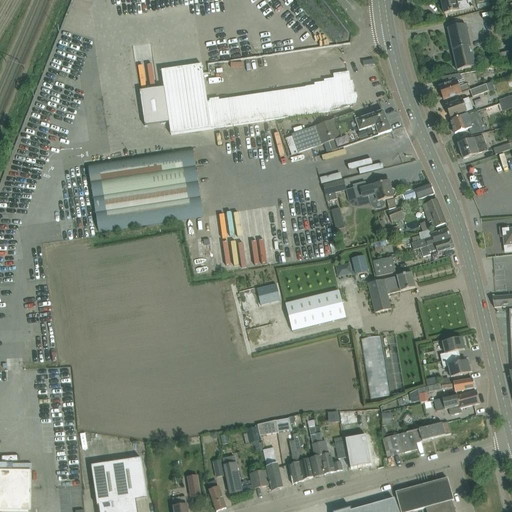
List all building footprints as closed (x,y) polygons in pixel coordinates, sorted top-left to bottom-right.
[(472,8),(470,0),(440,0),(444,14),(472,8)] [(465,25),(447,29),(456,71),(475,67),(465,25)] [(511,51),(499,54),(502,64),(511,61),(511,51)] [(348,83),(347,75),(334,77),(335,81),(325,82),(325,84),(315,86),(315,88),(236,99),(236,97),(231,98),(231,100),(207,104),(201,65),(161,71),(163,88),(169,123),(170,135),(216,128),(329,112),(329,111),(339,110),(339,108),(349,106),(348,105),(356,104),(354,95),(352,95),(350,83),(348,83)] [(461,79),(459,75),(441,78),(444,86),(456,81),(461,79)] [(443,101),(470,91),(467,85),(459,88),(456,81),(444,86),(438,88),(443,101)] [(485,85),(470,91),(472,97),(488,92),(485,85)] [(163,88),(139,92),(145,127),(169,123),(163,88)] [(468,98),(445,107),(450,118),(472,110),(468,98)] [(498,105),(485,110),(487,116),(500,112),(498,105)] [(357,120),(354,113),(291,135),(297,154),(328,143),(331,152),(391,132),(383,111),(357,120)] [(473,114),(450,121),(454,134),(469,129),(470,135),(483,132),(480,126),(478,119),(476,112),(473,114)] [(458,145),(463,160),(477,155),(477,154),(486,151),(486,152),(487,151),(482,136),(472,140),(458,145)] [(511,136),(509,138),(511,144),(493,150),(494,156),(511,149),(511,136)] [(243,140),(245,160),(258,159),(256,139),(243,140)] [(202,216),(192,148),(87,164),(98,233),(134,228),(202,216)] [(327,166),(303,170),(304,176),(328,172),(327,166)] [(344,179),(323,184),(326,195),(328,195),(330,203),(337,201),(335,193),(344,191),(347,190),(344,182),(344,179)] [(391,191),(388,182),(373,186),(373,187),(366,188),(365,182),(352,186),(356,200),(368,197),(370,204),(370,205),(371,206),(371,207),(372,208),(372,209),(373,209),(374,210),(375,210),(376,210),(377,210),(378,210),(379,210),(380,210),(381,210),(381,209),(382,209),(382,208),(383,208),(383,207),(384,206),(384,205),(384,204),(384,203),(384,202),(384,201),(393,199),(392,196),(393,196),(394,196),(394,195),(395,195),(395,194),(395,193),(395,192),(394,192),(394,191),(393,191),(392,190),(391,191)] [(434,195),(430,185),(403,194),(405,200),(416,197),(418,200),(434,195)] [(396,208),(394,200),(387,202),(389,210),(396,208)] [(445,224),(436,201),(422,206),(428,221),(431,220),(434,228),(445,224)] [(339,209),(331,211),(336,230),(344,228),(339,209)] [(400,210),(387,215),(389,221),(402,216),(400,210)] [(327,226),(325,218),(315,221),(317,229),(327,226)] [(302,222),(304,230),(316,227),(314,219),(302,222)] [(511,229),(508,230),(508,228),(500,229),(501,237),(503,237),(504,247),(511,245),(511,229)] [(400,237),(398,229),(385,232),(386,239),(400,237)] [(450,239),(447,230),(431,235),(430,231),(419,234),(420,237),(412,239),(413,243),(411,244),(413,251),(421,248),(450,239)] [(316,234),(306,236),(309,245),(318,242),(316,234)] [(454,249),(450,239),(421,248),(424,257),(432,255),(431,252),(438,250),(439,253),(454,249)] [(298,253),(300,260),(309,258),(308,251),(298,253)] [(392,258),(372,263),(375,278),(396,273),(392,258)] [(362,262),(351,263),(352,278),(363,278),(362,262)] [(348,266),(338,268),(340,276),(350,273),(348,266)] [(368,284),(375,314),(390,310),(387,295),(415,289),(411,274),(368,284)] [(276,286),(257,290),(260,306),(280,301),(276,286)] [(337,291),(284,305),(291,332),(344,318),(337,291)] [(511,295),(491,296),(494,309),(494,308),(511,306),(511,295)] [(439,356),(441,362),(457,358),(455,352),(464,350),(463,346),(465,345),(464,339),(442,344),(445,354),(439,356)] [(378,342),(360,345),(368,405),(387,403),(378,342)] [(468,366),(467,362),(458,364),(457,358),(441,362),(442,369),(448,367),(450,378),(472,373),(470,366),(468,366)] [(474,389),(472,379),(451,383),(417,390),(418,395),(452,388),(453,393),(474,389)] [(479,405),(475,392),(456,397),(455,396),(434,400),(437,413),(453,409),(453,411),(450,412),(451,416),(462,414),(461,409),(479,405)] [(291,431),(290,425),(289,419),(275,421),(277,434),(291,431)] [(277,434),(275,421),(257,426),(259,436),(259,437),(277,434)] [(450,435),(447,423),(386,438),(391,457),(417,450),(415,443),(450,435)] [(314,429),(308,430),(311,443),(315,458),(310,459),(314,478),(324,475),(316,436),(314,430),(314,429)] [(340,463),(334,464),(332,464),(330,454),(328,455),(325,442),(322,443),(321,439),(319,429),(314,430),(316,436),(324,475),(334,473),(342,471),(340,463)] [(298,434),(292,436),(294,443),(302,482),(312,479),(308,460),(303,461),(301,448),(303,447),(301,440),(299,440),(298,434)] [(366,436),(345,440),(347,451),(350,469),(361,467),(371,465),(371,464),(382,461),(381,440),(367,443),(366,436)] [(302,482),(294,443),(288,444),(293,464),(288,466),(292,485),(302,482)] [(337,460),(346,458),(342,443),(334,445),(337,460)] [(282,489),(273,449),(263,451),(272,493),(282,489)] [(241,492),(234,458),(234,457),(222,460),(229,495),(241,492)] [(141,459),(131,461),(134,481),(142,479),(145,498),(133,500),(134,502),(123,503),(124,511),(137,510),(136,501),(147,500),(141,459)] [(145,498),(142,479),(134,481),(131,461),(111,464),(118,511),(124,511),(123,503),(134,502),(133,500),(145,498)] [(218,462),(216,462),(212,463),(215,479),(222,477),(218,462)] [(91,467),(95,493),(97,507),(98,507),(99,511),(118,511),(111,464),(91,467)] [(0,471),(0,511),(26,511),(29,511),(30,486),(30,472),(0,471)] [(253,490),(254,490),(269,487),(265,472),(250,475),(253,490)] [(198,479),(188,480),(191,500),(201,498),(198,479)] [(395,493),(397,500),(400,511),(413,511),(425,509),(425,511),(453,511),(451,502),(453,501),(447,479),(395,493)] [(217,511),(226,509),(223,500),(218,488),(217,488),(216,484),(208,487),(209,491),(208,491),(215,511),(217,511)] [(187,511),(186,500),(185,498),(173,500),(174,511),(187,511)] [(350,509),(338,511),(397,511),(394,500),(360,509),(350,511),(350,509)]
